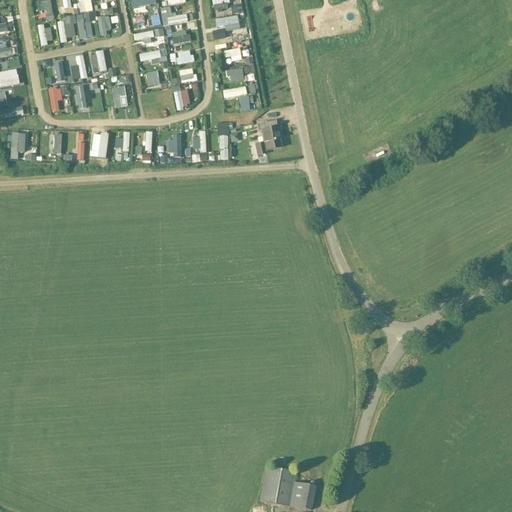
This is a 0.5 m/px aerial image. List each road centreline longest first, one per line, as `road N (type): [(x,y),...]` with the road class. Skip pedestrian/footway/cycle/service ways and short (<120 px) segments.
road 1 (unclassified): [(402,336),(364,301),(326,220),(280,0)]
road 2 (unclassified): [(340,511),(371,403),(402,336)]
road 3 (unclassified): [(402,336),(511,274)]
